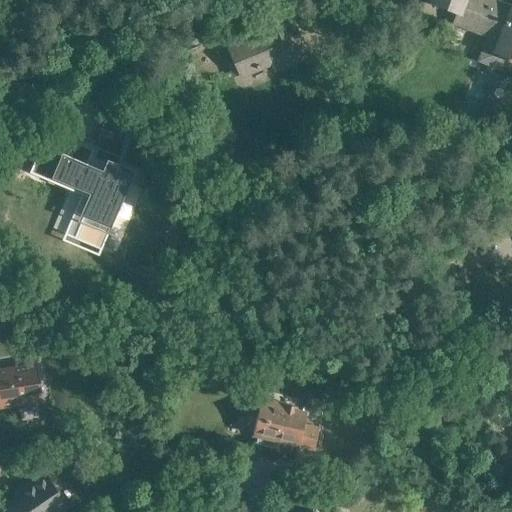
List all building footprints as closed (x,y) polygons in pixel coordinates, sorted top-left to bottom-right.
[(423,0),(423,2),(457,15),(453,24),(484,37),(475,60),(502,70),(506,60),(511,62),(511,4),(510,4),(510,6),(495,0),(423,0)] [(275,71),(307,58),(286,9),(254,23),(259,35),(227,49),(239,78),(272,64),(275,71)] [(91,107),(92,102),(89,97),(84,95),(80,96),(77,100),(77,106),(79,109),(84,111),(88,110),(91,107)] [(102,248),(135,171),(107,159),(102,169),(35,140),(23,167),(86,195),(78,213),(84,216),(75,237),(102,248)] [(36,366),(0,371),(0,405),(41,398),(36,366)] [(313,448),(318,429),(303,425),(305,413),(291,409),(291,405),(261,398),(253,433),(257,435),(255,443),(273,448),(275,439),(298,444),(313,448)] [(336,467),(350,467),(351,456),(336,456),(336,467)] [(58,511),(66,507),(46,476),(19,493),(22,498),(5,510),(6,511),(58,511)]
